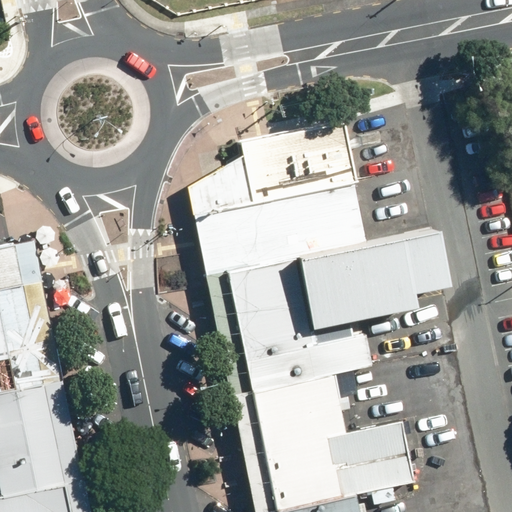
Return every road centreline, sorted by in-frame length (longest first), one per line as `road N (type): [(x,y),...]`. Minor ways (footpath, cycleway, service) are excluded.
road 1 (secondary): [(336,48),(219,94),(154,143)]
road 2 (secondary): [(133,59),(336,48)]
road 3 (secondary): [(152,146),(137,339)]
road 4 (secondary): [(137,339),(55,168)]
road 5 (secondary): [(511,14),(336,48)]
road 6 (secondary): [(173,511),(137,339)]
